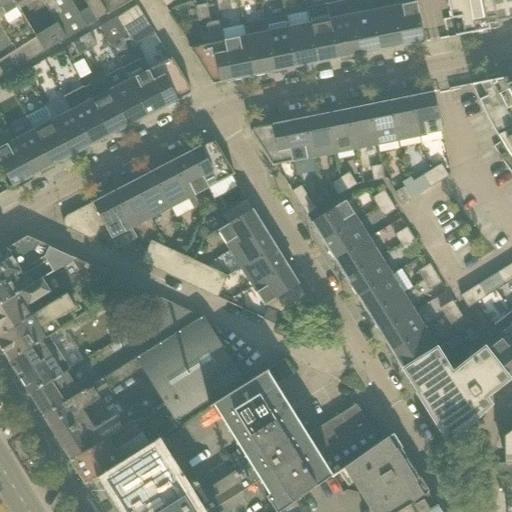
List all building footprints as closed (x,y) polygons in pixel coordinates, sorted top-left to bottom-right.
[(9,0),(0,0),(0,29),(7,40),(14,52),(22,47),(36,38),(36,37),(20,10),(17,11),(9,0)] [(39,0),(9,0),(17,11),(20,10),(25,6),(30,12),(34,9),(39,18),(48,13),(39,0)] [(39,0),(48,13),(49,12),(57,24),(55,25),(64,40),(86,27),(78,15),(80,13),(71,0),(39,0)] [(97,20),(106,15),(97,0),(83,0),(89,8),(80,13),(78,15),(86,27),(97,20)] [(97,0),(106,15),(133,0),(97,0)] [(216,0),(219,11),(230,9),(227,0),(216,0)] [(352,56),(359,54),(360,54),(348,0),(347,0),(328,4),(329,10),(338,59),(338,60),(353,57),(352,56)] [(370,0),(348,0),(360,54),(359,54),(359,56),(374,53),(374,51),(380,50),(373,11),(370,0)] [(461,17),(464,35),(489,30),(487,19),(495,17),(496,21),(511,17),(511,0),(447,0),(448,7),(451,19),(461,17)] [(424,43),(416,3),(394,7),(402,46),(401,46),(402,47),(424,43)] [(207,4),(196,6),(199,21),(210,18),(207,4)] [(317,63),(317,64),(332,61),(331,60),(338,59),(329,10),(328,4),(307,8),(310,24),(317,63)] [(144,16),(137,5),(117,18),(123,29),(144,16)] [(395,47),(401,46),(402,46),(394,7),(373,11),(380,50),(381,52),(395,49),(395,47)] [(129,39),(150,26),(144,16),(123,29),(129,39)] [(288,28),(289,28),(287,16),(264,20),(267,33),(275,71),(274,71),(275,73),(289,70),(289,68),(296,67),(288,28)] [(215,43),(203,45),(189,48),(211,83),(212,84),(213,85),(214,85),(226,83),(225,81),(232,80),(233,80),(225,41),(220,21),(209,23),(207,24),(206,26),(206,29),(208,32),(215,43)] [(296,67),(296,69),(310,66),(310,64),(317,63),(310,24),(289,28),(288,28),(296,67)] [(36,37),(36,38),(44,52),(64,40),(55,25),(36,37)] [(0,29),(0,60),(9,55),(14,52),(7,40),(0,29)] [(81,39),(88,51),(97,45),(90,33),(81,39)] [(267,33),(246,37),(254,75),(253,76),(253,77),(268,74),(268,73),(274,71),(275,71),(267,33)] [(254,75),(246,37),(225,41),(233,80),(232,80),(232,81),(247,78),(246,77),(253,76),(254,75)] [(22,47),(31,60),(45,52),(44,52),(36,38),(22,47)] [(78,57),(88,51),(81,39),(71,44),(78,57)] [(17,68),(31,60),(22,47),(14,52),(9,55),(17,68)] [(0,71),(3,76),(17,68),(9,55),(0,60),(0,71)] [(142,59),(123,69),(122,69),(148,116),(154,113),(154,114),(167,107),(167,106),(148,71),(142,59)] [(173,104),(189,96),(190,95),(191,95),(191,94),(192,93),(192,92),(192,91),(191,90),(172,59),(148,71),(167,106),(173,103),(173,104)] [(148,116),(122,69),(103,79),(128,126),(134,123),(135,124),(148,117),(148,116)] [(487,119),(497,137),(505,133),(507,137),(506,139),(511,147),(511,148),(511,87),(511,88),(506,78),(472,85),(472,86),(473,86),(479,100),(487,119)] [(129,127),(128,126),(103,79),(85,89),(84,87),(83,87),(90,101),(109,136),(115,133),(116,134),(129,127)] [(83,87),(64,97),(71,111),(90,146),(96,143),(97,144),(110,137),(109,136),(90,101),(83,87)] [(442,132),(434,92),(411,97),(411,98),(420,137),(442,132)] [(390,101),(390,102),(399,141),(420,137),(411,98),(405,100),(404,98),(390,101)] [(377,145),(399,141),(390,102),(384,104),(383,102),(369,105),(369,107),(377,145)] [(25,117),(33,131),(52,166),(58,163),(59,164),(72,157),(71,156),(52,121),(44,107),(25,117)] [(348,110),(348,111),(356,149),(377,145),(369,107),(362,108),(362,107),(348,110)] [(71,111),(52,121),(71,156),(77,153),(78,154),(91,147),(90,146),(71,111)] [(326,114),(327,115),(335,154),(356,149),(348,111),(341,112),(341,111),(326,114)] [(305,118),(305,120),(314,158),(335,154),(327,115),(320,117),(320,115),(305,118)] [(284,122),(284,124),(293,162),(314,158),(305,120),(299,121),(298,119),(284,122)] [(272,167),(276,166),(293,162),(284,124),(278,125),(277,124),(255,128),(253,129),(252,130),(252,131),(252,132),(252,133),(252,134),(252,135),(272,167)] [(0,162),(13,188),(33,177),(33,176),(14,141),(8,130),(0,133),(0,162)] [(14,141),(33,176),(39,173),(39,174),(53,167),(52,166),(33,131),(14,141)] [(211,141),(210,142),(196,149),(197,150),(191,153),(208,189),(235,175),(215,143),(215,142),(214,142),(212,141),(211,141)] [(177,160),(171,163),(189,199),(208,189),(191,153),(190,152),(177,159),(177,160)] [(158,170),(152,173),(170,209),(189,199),(171,163),(171,162),(158,169),(158,170)] [(432,170),(440,182),(449,176),(441,164),(432,170)] [(371,167),(374,181),(385,179),(382,165),(371,167)] [(430,188),(440,182),(432,170),(423,176),(430,188)] [(139,180),(133,183),(150,219),(170,209),(152,173),(152,172),(138,179),(139,180)] [(350,173),(340,178),(348,191),(357,185),(350,173)] [(348,191),(340,178),(332,184),(339,196),(348,191)] [(150,219),(133,183),(132,182),(119,189),(120,190),(114,193),(131,229),(150,219)] [(302,185),(292,192),(300,204),(310,198),(302,185)] [(405,187),(395,193),(403,205),(412,199),(405,187)] [(378,208),(390,200),(384,191),(372,198),(378,208)] [(92,238),(107,230),(112,239),(131,229),(114,193),(113,192),(67,216),(66,217),(65,218),(64,219),(64,220),(64,222),(64,224),(64,225),(65,227),(67,228),(68,229),(92,240),(92,238)] [(300,204),(307,216),(317,210),(310,198),(300,204)] [(228,225),(253,209),(247,199),(222,215),(228,225)] [(396,209),(390,200),(378,208),(384,217),(396,209)] [(357,220),(346,201),(311,223),(312,224),(313,223),(316,229),(315,230),(323,243),(324,242),(324,241),(357,220)] [(253,209),(228,225),(218,231),(230,250),(264,230),(265,229),(257,216),(256,217),(252,211),(254,211),(253,209)] [(335,259),(369,239),(357,220),(324,241),(324,242),(328,248),(327,248),(334,261),(336,260),(335,259)] [(395,235),(401,244),(413,237),(407,227),(395,235)] [(264,230),(230,250),(241,268),(275,248),(276,247),(269,235),(267,236),(264,230)] [(0,305),(43,280),(42,279),(67,264),(77,259),(27,237),(0,253),(0,305)] [(413,237),(401,244),(406,254),(419,246),(413,237)] [(347,278),(380,257),(369,239),(335,259),(336,260),(339,266),(338,267),(346,279),(347,278)] [(151,241),(145,254),(141,263),(152,268),(162,246),(151,241)] [(141,263),(145,254),(141,245),(132,258),(141,263)] [(173,251),(162,246),(152,268),(163,273),(173,251)] [(279,254),(275,248),(241,268),(253,287),(287,266),(288,266),(280,253),(279,254)] [(174,278),(184,256),(173,251),(163,273),(174,278)] [(195,261),(184,256),(174,278),(185,283),(195,261)] [(392,275),(380,257),(347,278),(351,284),(349,285),(357,298),(359,297),(358,296),(392,275)] [(77,259),(67,264),(77,281),(97,268),(77,259)] [(206,266),(195,261),(185,283),(196,288),(206,266)] [(418,272),(423,281),(436,273),(430,264),(418,272)] [(206,266),(196,288),(207,293),(217,271),(206,266)] [(269,308),(283,315),(284,313),(308,298),(292,271),(290,272),(287,266),(253,287),(264,306),(266,305),(269,308)] [(505,285),(511,280),(511,275),(507,267),(497,273),(505,285)] [(241,269),(229,276),(238,292),(250,286),(241,269)] [(217,271),(207,293),(218,298),(228,276),(217,271)] [(436,273),(423,281),(429,290),(441,283),(436,273)] [(403,294),(392,275),(358,296),(359,297),(362,302),(361,303),(369,316),(370,315),(369,314),(403,294)] [(117,291),(109,277),(99,283),(107,297),(117,291)] [(43,280),(0,305),(0,335),(42,309),(42,308),(43,305),(40,301),(37,299),(50,291),(43,280)] [(470,290),(477,302),(487,297),(479,284),(470,290)] [(468,308),(477,302),(470,290),(461,296),(468,308)] [(0,335),(0,346),(8,360),(49,335),(49,334),(60,328),(60,324),(59,321),(55,320),(75,307),(66,293),(42,308),(42,309),(0,335)] [(369,314),(370,315),(373,321),(372,322),(380,334),(381,333),(414,312),(403,294),(369,314)] [(446,318),(458,310),(453,301),(440,308),(446,318)] [(170,337),(202,317),(175,304),(157,316),(170,337)] [(283,315),(269,308),(268,308),(263,319),(278,326),(283,315)] [(464,319),(458,310),(446,318),(452,327),(464,319)] [(393,352),(426,330),(414,312),(381,333),(385,339),(384,340),(391,353),(393,352)] [(511,313),(494,326),(501,335),(511,348),(511,313)] [(164,402),(177,421),(243,380),(202,317),(170,337),(80,395),(79,393),(43,415),(71,460),(134,422),(134,421),(164,402)] [(477,338),(470,328),(464,332),(471,342),(477,338)] [(437,349),(426,330),(393,352),(396,358),(395,358),(403,371),(437,349)] [(29,393),(65,371),(65,370),(70,368),(49,335),(8,360),(29,393)] [(511,348),(501,335),(484,348),(509,380),(511,378),(511,348)] [(448,342),(452,348),(462,342),(458,336),(448,342)] [(484,348),(460,367),(452,373),(437,349),(403,371),(445,440),(446,441),(447,441),(448,442),(449,442),(451,442),(452,442),(453,441),(491,405),(486,399),(509,380),(484,348)] [(284,360),(274,366),(282,381),(293,374),(284,360)] [(79,393),(71,380),(65,371),(29,393),(43,415),(79,393)] [(266,371),(214,404),(228,427),(242,450),(255,472),(259,480),(268,494),(266,496),(275,511),(278,511),(334,474),(345,467),(347,466),(346,465),(369,450),(380,442),(357,404),(306,436),(300,427),(294,418),(287,406),(280,395),(266,371)] [(71,460),(86,484),(96,478),(121,462),(149,445),(141,433),(134,422),(71,460)] [(380,442),(369,450),(346,465),(347,466),(355,480),(372,511),(396,511),(428,492),(429,492),(420,478),(419,479),(401,449),(402,448),(393,434),(392,435),(392,434),(380,442)] [(194,511),(153,442),(149,445),(121,462),(96,478),(97,479),(98,479),(118,511),(194,511)] [(511,463),(506,463),(498,464),(499,477),(511,476),(511,463)] [(428,492),(396,511),(441,511),(437,505),(436,506),(428,492)]
